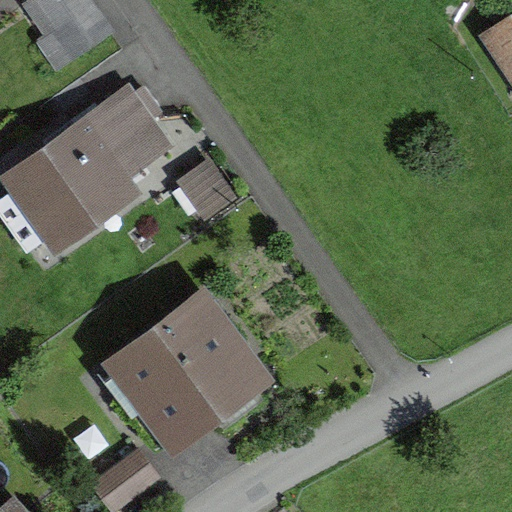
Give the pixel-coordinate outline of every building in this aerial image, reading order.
[(92,0),(34,0),(25,7),(64,60),(111,25),(92,0)] [(511,12),(477,34),(511,91),(511,12)] [(135,86),(0,170),(0,181),(50,261),(140,204),(123,178),(173,146),(135,86)] [(201,288),(96,362),(167,463),(273,389),(201,288)] [(107,467),(117,496),(163,480),(153,452),(107,467)] [(29,511),(16,494),(0,505),(0,511),(29,511)]
